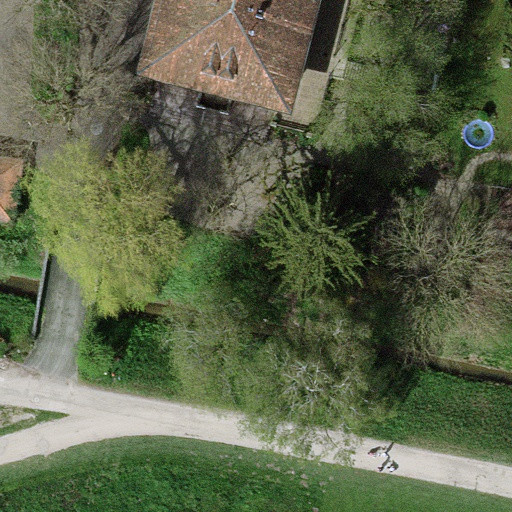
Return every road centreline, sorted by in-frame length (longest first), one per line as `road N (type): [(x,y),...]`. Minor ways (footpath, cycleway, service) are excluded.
road 1 (track): [(0,391),(122,405),(511,478)]
road 2 (track): [(122,405),(0,449)]
